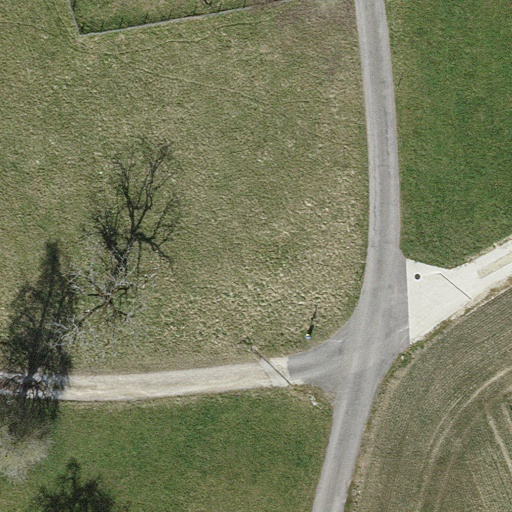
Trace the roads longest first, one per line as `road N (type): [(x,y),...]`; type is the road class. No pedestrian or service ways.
road 1 (track): [(511,260),(360,346),(280,372),(171,385),(0,384)]
road 2 (residential): [(327,511),(374,269),(380,196),(368,0)]
